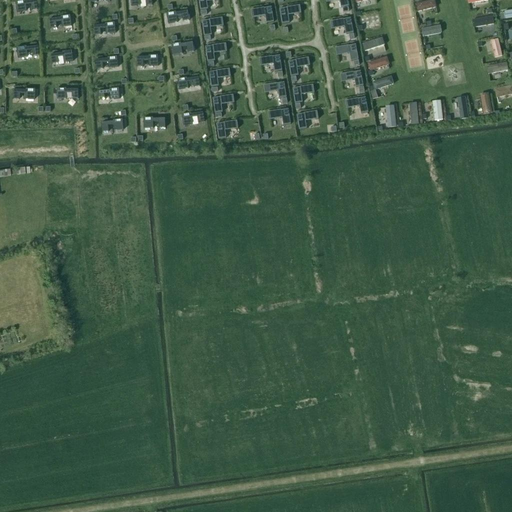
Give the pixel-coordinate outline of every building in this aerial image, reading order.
[(37,11),(35,0),(29,0),(14,2),(16,14),(25,12),(25,7),(30,6),(31,12),(37,11)] [(198,0),(200,11),(208,10),(207,2),(220,1),(219,0),(198,0)] [(325,0),(326,3),(339,1),(341,8),(348,7),(346,0),(325,0)] [(435,7),(433,0),(428,0),(414,3),(416,11),(435,7)] [(287,9),(279,10),(282,25),(289,24),(288,16),(301,14),(300,6),(287,9)] [(264,9),(251,11),(252,18),(265,16),(266,24),(274,23),(271,8),(264,9)] [(189,22),(188,10),(167,12),(168,24),(177,23),(177,17),(182,17),(183,22),(189,22)] [(381,22),(379,13),(360,17),(362,26),(381,22)] [(72,27),(70,16),(49,19),(50,30),(60,29),(59,23),(64,22),(65,28),(72,27)] [(493,25),(491,16),(472,20),(473,28),(493,25)] [(209,21),(202,22),(204,37),(212,36),(210,28),(223,27),(222,19),(209,21)] [(343,20),(330,22),(332,30),(345,27),(346,35),(353,34),(350,19),(343,20)] [(115,23),(93,24),(94,36),(101,36),(101,30),(106,29),(106,35),(116,34),(115,23)] [(441,33),(439,25),(420,28),(422,36),(441,33)] [(385,44),(382,37),(363,43),(365,50),(385,44)] [(501,56),(497,39),(490,40),(494,57),(501,56)] [(194,53),(193,42),(172,44),(173,55),(182,54),(182,49),(187,48),(188,54),(194,53)] [(38,56),(37,45),(15,48),(17,59),(26,58),(26,52),(31,52),(32,57),(38,56)] [(213,47),(206,48),(208,63),(215,62),(214,54),(227,52),(226,45),(213,47)] [(348,47),(335,49),(337,57),(349,54),(351,62),(358,61),(355,46),(348,47)] [(73,63),(71,51),(50,55),(52,66),(61,65),(60,59),(66,58),(66,64),(73,63)] [(158,55),(136,56),(137,68),(144,68),(143,62),(149,62),(149,67),(158,67),(158,55)] [(272,57),(259,59),(260,67),(273,65),(275,72),(282,71),(279,56),(272,58),(272,57)] [(117,57),(96,58),(97,70),(104,69),(103,64),(108,63),(109,69),(118,68),(117,57)] [(390,65),(388,57),(368,63),(370,71),(390,65)] [(296,61),(288,62),(291,77),(298,76),(297,68),(310,66),(309,59),(296,61)] [(507,70),(506,62),(486,66),(488,74),(507,70)] [(217,72),(210,73),(212,88),(219,87),(218,79),(231,77),(230,70),(217,72)] [(353,73),(340,75),(342,83),(354,80),(356,88),(363,87),(360,72),(353,73)] [(200,88),(199,76),(178,79),(179,91),(188,89),(188,84),(193,83),(194,89),(200,88)] [(394,84),(391,76),(372,81),(375,90),(394,84)] [(276,84),(263,86),(265,94),(278,92),(279,99),(286,98),(284,83),(277,85),(276,84)] [(511,94),(511,85),(494,89),(496,98),(511,94)] [(300,88),(293,90),(295,104),(302,103),(301,96),(314,94),(313,86),(300,88)] [(34,90),(12,89),(12,101),(19,101),(19,96),(24,96),(24,101),(33,102),(34,90)] [(78,101),(78,89),(56,89),(56,101),(66,100),(66,95),(71,95),(71,101),(78,101)] [(119,89),(98,90),(98,102),(105,101),(105,95),(110,95),(110,101),(120,100),(119,89)] [(491,113),(487,93),(479,94),(483,114),(491,113)] [(221,98),(214,99),(216,114),(223,113),(222,105),(235,103),(234,96),(221,98)] [(468,118),(464,96),(456,98),(460,119),(468,118)] [(358,99),(345,102),(346,109),(359,107),(361,115),(368,113),(365,98),(358,100),(358,99)] [(442,120),(440,100),(432,101),(434,121),(442,120)] [(419,124),(417,102),(409,102),(411,125),(419,124)] [(396,127),(394,104),(386,105),(388,127),(396,127)] [(281,111),(268,113),(269,121),(282,118),(283,126),(290,125),(288,110),(281,111)] [(205,123),(203,112),(182,115),(184,127),(193,125),(192,120),(198,119),(198,124),(205,123)] [(304,115),(297,116),(299,130),(307,129),(305,122),(318,120),(317,112),(304,114),(304,115)] [(165,130),(165,118),(143,119),(144,130),(153,130),(153,124),(158,124),(159,130),(165,130)] [(123,120),(101,121),(102,133),(109,132),(108,126),(114,126),(114,132),(124,131),(123,120)] [(224,124),(216,125),(219,140),(226,139),(225,131),(238,129),(237,122),(224,123),(224,124)] [(9,170),(0,170),(0,178),(10,177),(9,170)]
